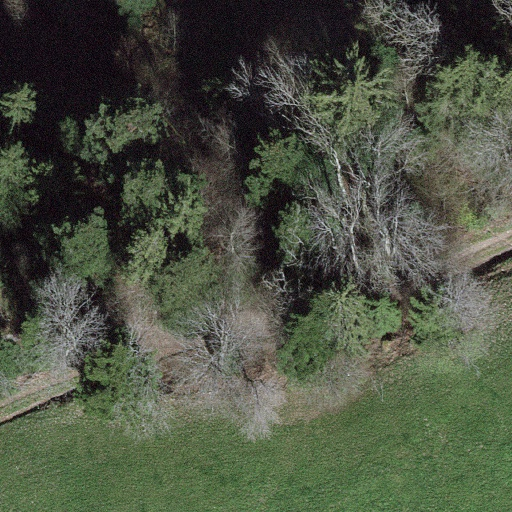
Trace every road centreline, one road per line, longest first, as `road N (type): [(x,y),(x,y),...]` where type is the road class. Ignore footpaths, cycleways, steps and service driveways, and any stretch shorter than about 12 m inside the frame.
road 1 (track): [(0,351),(172,339),(306,314),(410,286),(511,239)]
road 2 (track): [(146,341),(0,404)]
